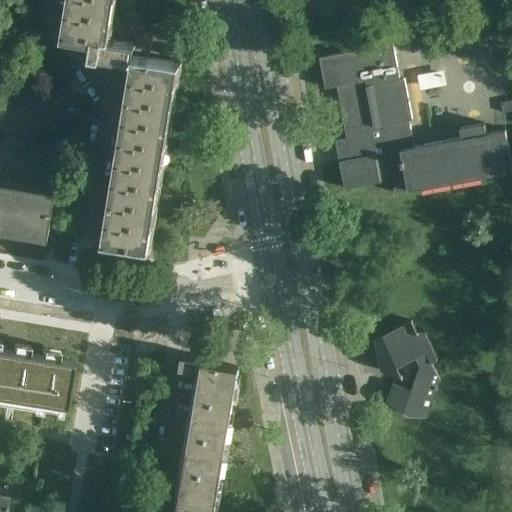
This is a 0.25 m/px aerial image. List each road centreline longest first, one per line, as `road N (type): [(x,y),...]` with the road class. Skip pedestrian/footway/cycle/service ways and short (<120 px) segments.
road 1 (tertiary): [(357,511),(262,0)]
road 2 (tertiary): [(227,0),(275,276)]
road 3 (residential): [(275,276),(182,295),(114,298),(0,278)]
road 4 (tertiary): [(275,276),(320,511)]
